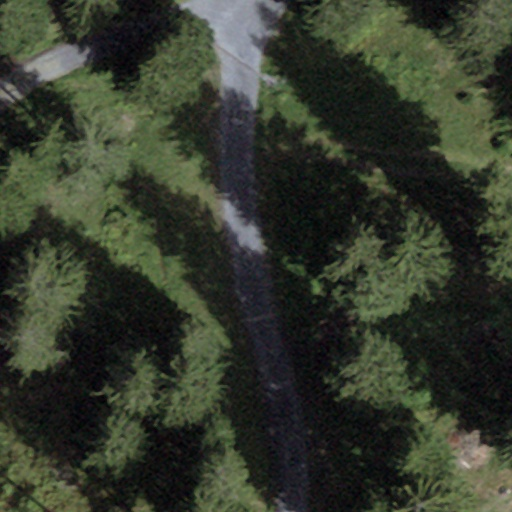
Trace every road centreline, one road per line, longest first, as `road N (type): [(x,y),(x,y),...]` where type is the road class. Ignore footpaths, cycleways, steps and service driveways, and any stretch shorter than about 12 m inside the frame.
road 1 (track): [(259,27),(247,123),(258,273),(291,446),(292,511)]
road 2 (track): [(0,92),(125,21),(184,0)]
